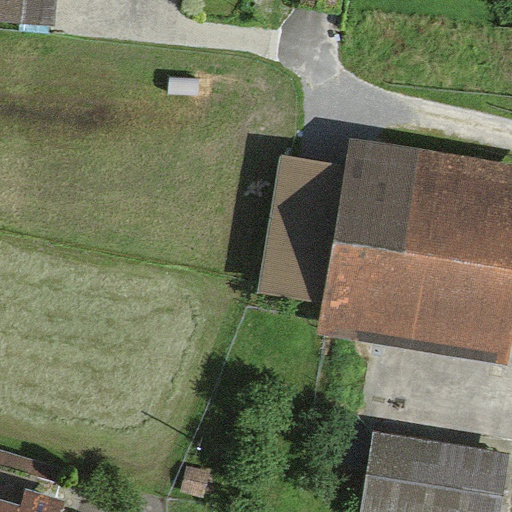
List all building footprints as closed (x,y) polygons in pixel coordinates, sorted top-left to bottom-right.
[(51,0),(0,0),(0,12),(50,17),(51,0)] [(334,0),(297,0),(297,5),(333,8),(334,0)] [(511,158),(347,134),(344,152),(282,143),(262,282),(324,291),(319,330),(508,358),(511,333),(511,158)] [(504,511),(511,458),(511,451),(371,432),(359,511),(504,511)] [(30,474),(24,491),(0,483),(0,511),(57,511),(65,486),(30,474)]
